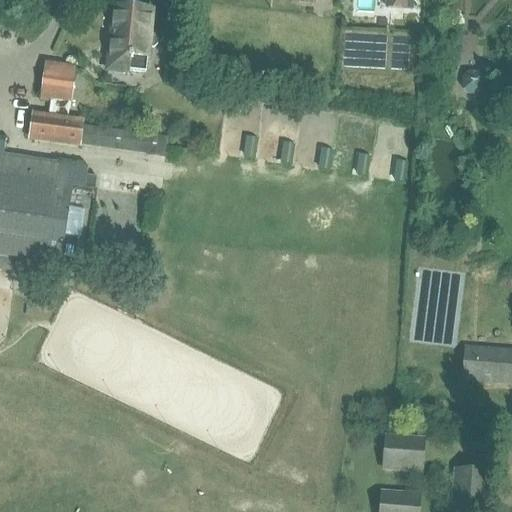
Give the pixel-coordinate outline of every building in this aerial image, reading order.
[(386,0),(386,11),(406,12),(406,0),(386,0)] [(104,74),(128,77),(128,70),(146,72),(147,60),(148,49),(153,49),(157,46),(157,40),(154,36),(150,35),(152,12),(114,8),(112,26),(108,26),(104,74)] [(79,147),(81,128),(82,123),(67,121),(75,71),(47,68),(42,100),(50,101),(47,119),(34,117),(31,141),(79,147)] [(484,92),(485,81),(479,73),(469,72),(461,78),(461,88),(466,96),(476,97),(484,92)] [(81,128),(79,147),(145,156),(166,158),(169,140),(81,128)] [(0,144),(0,257),(59,266),(62,246),(66,218),(70,191),(95,195),(97,178),(87,177),(88,169),(3,158),(5,145),(0,144)] [(124,272),(139,282),(150,268),(136,257),(124,272)] [(463,383),(511,386),(511,352),(466,349),(463,383)] [(384,438),(382,474),(423,477),(425,441),(384,438)] [(453,470),(450,511),(456,511),(486,511),(489,473),(453,470)] [(380,493),(378,511),(419,511),(421,496),(380,493)]
